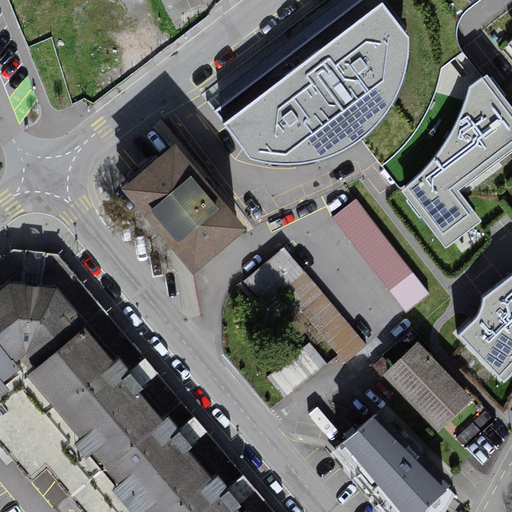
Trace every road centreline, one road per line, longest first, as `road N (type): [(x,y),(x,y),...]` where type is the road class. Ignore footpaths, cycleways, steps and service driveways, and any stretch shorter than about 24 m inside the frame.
road 1 (residential): [(324,511),(46,175)]
road 2 (residential): [(274,0),(46,175)]
